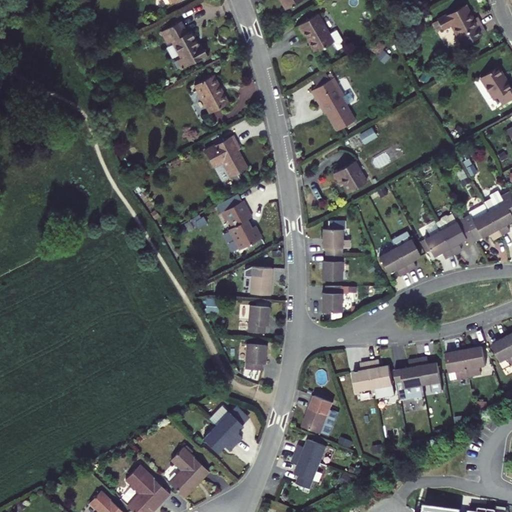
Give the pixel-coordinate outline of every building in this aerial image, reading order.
[(469,3),(441,17),(446,27),(455,22),(466,44),(490,32),(481,15),(477,17),(469,3)] [(315,12),(295,27),(300,40),(309,35),(318,51),(337,40),(341,47),(345,45),(347,40),(340,28),(330,33),(315,12)] [(187,34),(181,23),(161,33),(168,45),(172,43),(181,60),(183,59),(188,67),(206,57),(201,47),(199,48),(190,32),(187,34)] [(183,59),(181,60),(179,61),(183,69),(188,67),(183,59)] [(503,101),(511,95),(511,83),(511,84),(498,64),(481,74),(494,96),(498,93),(503,101)] [(233,101),(218,72),(198,83),(213,112),(233,101)] [(333,76),(312,89),(322,107),(324,105),(337,128),(355,118),(341,95),(343,94),(333,76)] [(247,168),(238,150),(234,144),(238,142),(234,135),(208,148),(216,165),(225,160),(233,175),(247,168)] [(354,156),(333,169),(337,175),(339,173),(347,187),(366,176),(354,156)] [(494,193),(486,198),(488,202),(504,232),(511,227),(511,225),(509,220),(511,218),(511,185),(503,191),(500,185),(492,190),(494,193)] [(234,224),(230,226),(241,247),(265,235),(258,222),(255,224),(251,216),(255,214),(246,197),(222,210),(226,218),(230,216),(234,224)] [(488,202),(465,214),(478,238),(492,230),(496,236),(504,232),(488,202)] [(465,214),(443,227),(456,251),(465,247),(461,240),(468,235),(472,241),(478,238),(465,214)] [(333,227),(329,227),(329,245),(332,245),(332,253),(348,253),(348,246),(356,246),(356,238),(348,238),(348,227),(351,227),(351,218),(333,218),(333,227)] [(456,251),(443,227),(426,236),(436,253),(444,249),(448,256),(456,251)] [(394,237),(398,244),(414,235),(410,228),(394,237)] [(414,235),(398,244),(411,268),(419,263),(416,257),(424,252),(414,235)] [(402,273),(411,268),(398,244),(381,253),(391,271),(399,266),(402,273)] [(349,278),(348,253),(332,253),(332,260),(329,260),(329,278),(349,278)] [(249,276),(257,276),(257,266),(250,270),(249,276)] [(257,276),(256,293),(276,294),(277,275),(274,275),(275,267),(257,266),(257,276)] [(349,284),(332,284),(332,292),(329,292),(329,310),(349,310),(349,284)] [(275,306),(255,305),(253,331),(269,332),(270,325),(273,325),(275,306)] [(511,334),(498,343),(507,360),(505,361),(509,368),(511,365),(511,334)] [(271,345),(252,343),(250,369),(267,370),(267,363),(270,363),(271,345)] [(470,348),(475,375),(487,372),(486,365),(492,364),(488,344),(470,348)] [(457,378),(475,375),(470,348),(452,351),(457,378)] [(424,356),(430,383),(437,381),(439,389),(449,387),(444,360),(435,362),(434,354),(424,356)] [(431,393),(430,383),(424,356),(415,358),(416,365),(402,368),(408,398),(431,393)] [(386,359),(376,361),(382,388),(400,385),(396,364),(387,366),(386,359)] [(382,388),(376,361),(367,362),(368,370),(360,372),(363,392),(382,388)] [(321,396),(309,426),(328,433),(340,403),(321,396)] [(232,409),(245,422),(252,415),(239,402),(232,409)] [(232,409),(231,408),(218,422),(238,441),(245,434),(240,429),(246,422),(245,422),(232,409)] [(238,441),(218,422),(206,435),(220,449),(226,442),(232,448),(238,441)] [(333,447),(315,440),(312,448),(305,445),(301,454),(327,464),(333,447)] [(186,468),(174,480),(189,495),(202,482),(200,481),(206,475),(207,476),(214,469),(189,445),(176,458),(186,468)] [(319,486),(327,464),(301,454),(298,464),(305,466),(302,474),(308,476),(306,481),(319,486)] [(142,491),(129,504),(137,511),(149,511),(153,508),(161,501),(163,503),(173,493),(142,463),(128,478),(142,491)] [(317,489),(319,486),(306,481),(305,485),(317,489)] [(103,509),(100,511),(126,511),(104,490),(94,500),(103,509)] [(156,510),(163,503),(161,501),(153,508),(156,510)]
